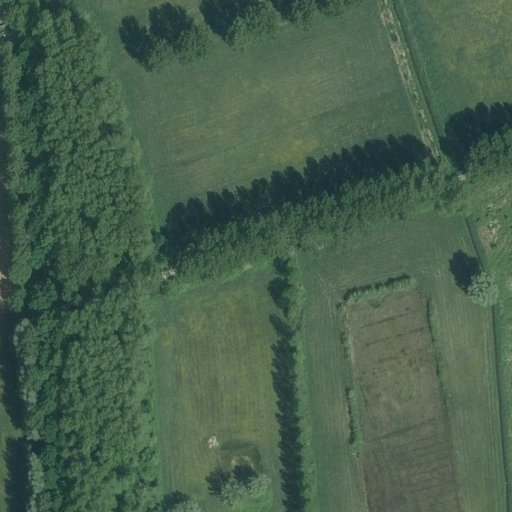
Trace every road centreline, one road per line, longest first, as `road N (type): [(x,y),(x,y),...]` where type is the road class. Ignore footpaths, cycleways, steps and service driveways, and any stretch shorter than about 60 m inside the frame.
road 1 (track): [(49,309),(511,157)]
road 2 (tertiary): [(64,511),(26,34)]
